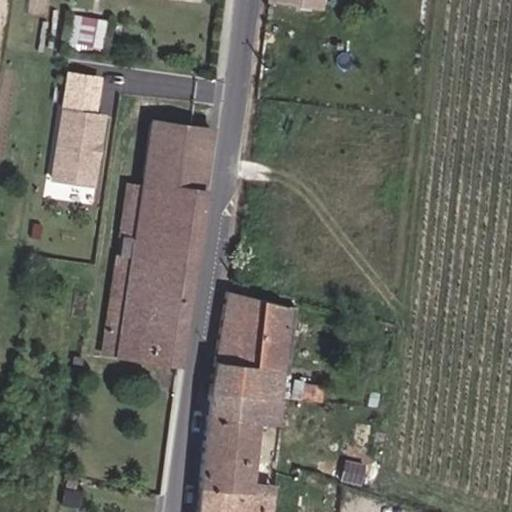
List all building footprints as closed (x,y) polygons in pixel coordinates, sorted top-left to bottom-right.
[(266,0),(320,8),(320,0),(266,0)] [(278,35),(262,32),(261,51),(277,51),(278,35)] [(65,73),(49,180),(88,186),(93,158),(89,154),(89,148),(94,146),(98,117),(94,117),(100,78),(65,73)] [(99,351),(176,363),(209,129),(146,120),(137,186),(122,184),(99,351)] [(284,312),(224,294),(210,399),(276,405),(284,312)] [(276,405),(210,399),(198,493),(247,498),(247,490),(252,433),(274,435),(276,405)] [(247,498),(274,501),(275,492),(247,490),(247,498)] [(247,498),(198,493),(196,511),(273,511),(274,501),(247,498)]
